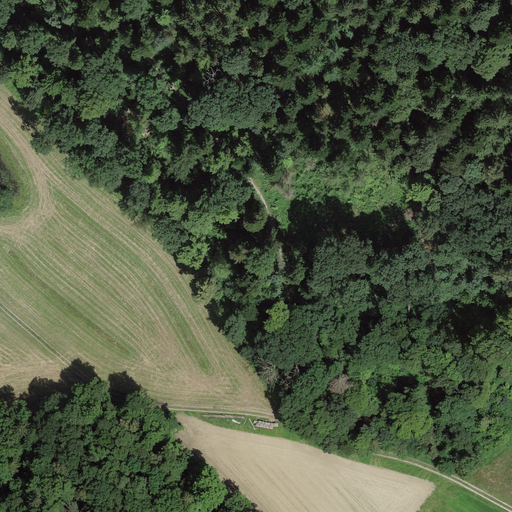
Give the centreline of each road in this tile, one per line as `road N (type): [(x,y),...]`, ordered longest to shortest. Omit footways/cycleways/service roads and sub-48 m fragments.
road 1 (track): [(92,0),(267,195),(285,263)]
road 2 (track): [(264,425),(95,399),(0,307)]
road 3 (track): [(509,511),(438,474),(264,425)]
road 4 (track): [(95,399),(79,431),(114,451),(129,511)]
road 5 (track): [(479,0),(480,37),(511,126)]
